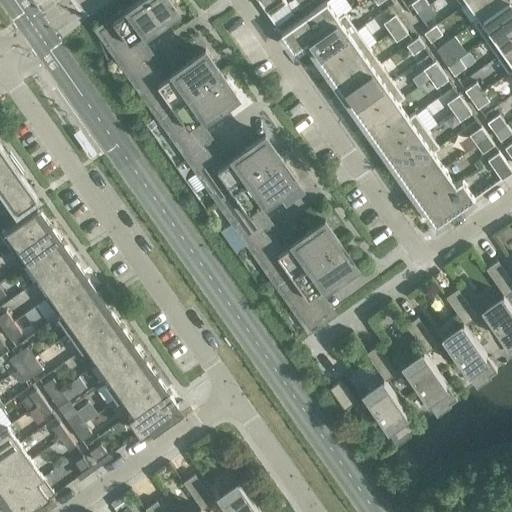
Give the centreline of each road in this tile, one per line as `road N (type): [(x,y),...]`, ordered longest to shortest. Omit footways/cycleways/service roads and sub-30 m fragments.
road 1 (residential): [(230,395),(0,64)]
road 2 (residential): [(425,264),(238,0)]
road 3 (residential): [(68,511),(230,395)]
road 4 (residential): [(314,511),(230,395)]
road 5 (residential): [(313,347),(425,264)]
